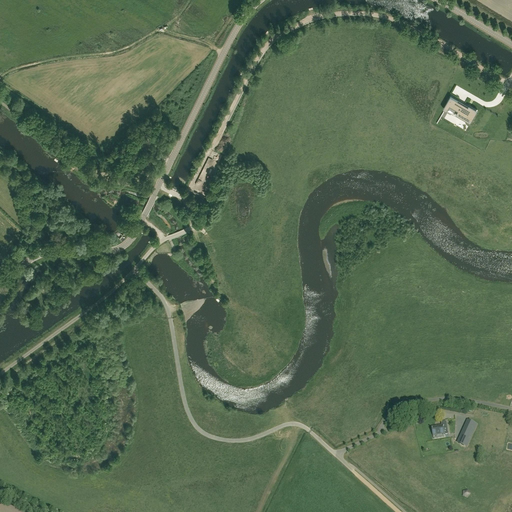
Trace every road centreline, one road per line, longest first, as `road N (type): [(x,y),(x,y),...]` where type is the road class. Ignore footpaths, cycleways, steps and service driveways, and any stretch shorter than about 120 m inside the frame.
road 1 (unclassified): [(0,298),(35,256),(110,251),(131,239),(230,39),(259,0)]
road 2 (track): [(506,84),(391,18),(319,15),(264,46),(208,151)]
road 3 (unclassified): [(346,464),(294,423),(241,440),(198,429),(184,402),(165,304),(134,271)]
road 4 (unclassified): [(0,373),(134,271)]
